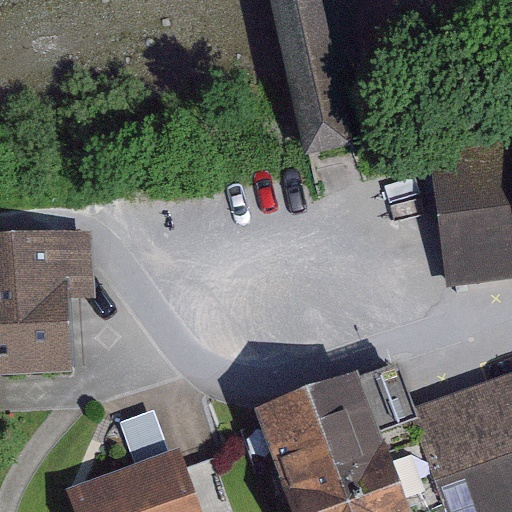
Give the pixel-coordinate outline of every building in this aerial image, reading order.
[(511,140),(431,151),(448,287),(511,278),(511,140)] [(0,372),(78,369),(74,295),(97,294),(93,226),(0,231),(0,372)] [(356,363),(255,399),(294,511),(415,511),(442,501),(411,414),(418,411),(415,404),(400,356),(359,370),(356,363)] [(511,511),(511,369),(415,404),(418,411),(411,414),(442,501),(415,511),(511,511)] [(202,511),(179,443),(65,483),(75,511),(202,511)]
